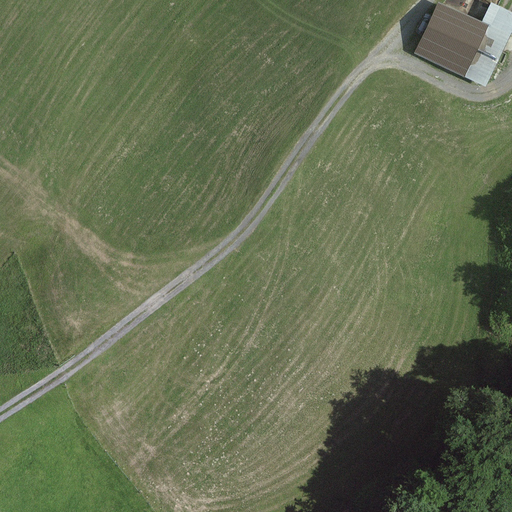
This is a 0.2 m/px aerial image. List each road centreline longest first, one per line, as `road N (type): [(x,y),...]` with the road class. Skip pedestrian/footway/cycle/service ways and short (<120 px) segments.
road 1 (track): [(0,415),(243,235),(427,0)]
road 2 (track): [(265,0),(377,56)]
